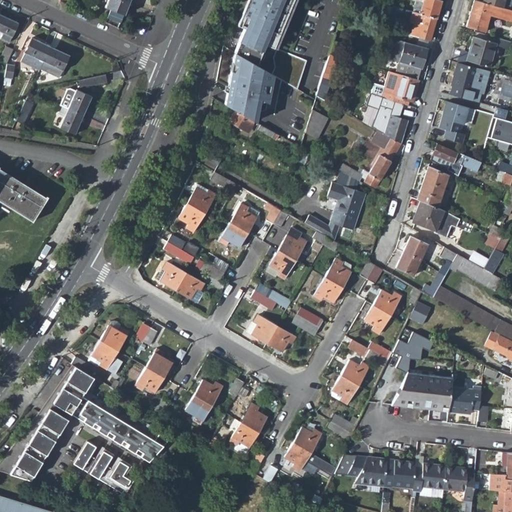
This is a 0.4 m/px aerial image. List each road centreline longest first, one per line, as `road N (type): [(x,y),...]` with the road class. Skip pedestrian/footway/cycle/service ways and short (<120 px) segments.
road 1 (residential): [(456,0),(377,258)]
road 2 (secondary): [(169,71),(79,259)]
road 3 (residential): [(169,71),(17,0)]
road 4 (residential): [(42,480),(77,423),(28,392),(18,405),(0,391)]
road 5 (residential): [(79,259),(205,334)]
road 6 (secondary): [(79,259),(0,382)]
road 7 (residential): [(511,439),(389,426)]
